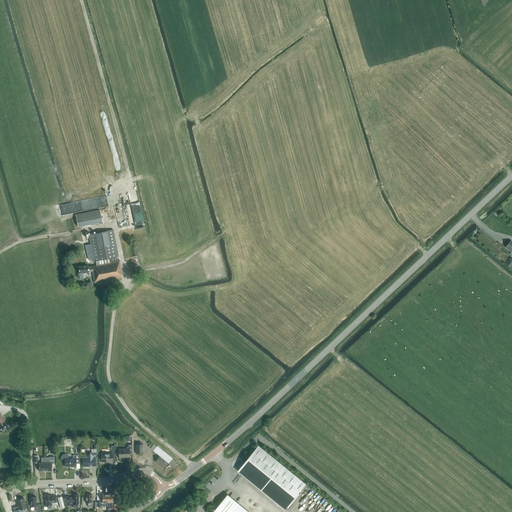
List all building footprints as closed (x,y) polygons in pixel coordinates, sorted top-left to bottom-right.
[(141,222),(135,191),(128,193),(134,223),(141,222)] [(78,227),(102,222),(99,209),(75,214),(78,227)] [(118,260),(117,257),(119,256),(113,229),(88,234),(94,261),(108,258),(109,262),(95,265),(96,266),(88,266),(88,265),(78,266),(79,273),(89,272),(92,272),(94,283),(122,278),(121,273),(122,273),(119,260),(118,260)] [(111,453),(102,453),(102,454),(102,462),(112,462),(115,462),(115,445),(111,445),(111,453)] [(119,458),(129,458),(129,453),(132,453),(132,445),(129,445),(126,449),(119,449),(119,458)] [(168,463),(173,458),(157,446),(157,447),(153,451),(159,456),(155,462),(163,469),(168,463)] [(285,509),(305,484),(259,446),(238,471),(285,509)] [(85,467),(95,466),(94,463),(97,463),(97,453),(90,453),(89,454),(88,455),(87,456),(87,458),(84,458),(85,467)] [(69,458),(68,456),(67,455),(65,454),(63,455),(62,457),(61,458),(62,460),(63,462),(65,462),(65,467),(75,467),(75,463),(79,463),(79,455),(73,455),(73,458),(69,458)] [(45,458),(45,471),(52,471),(51,463),(54,463),(54,457),(49,457),(49,458),(45,458)] [(102,506),(107,506),(107,494),(102,494),(102,502),(98,502),(98,507),(102,507),(102,506)] [(51,496),(51,495),(45,496),(45,505),(48,505),(49,508),(51,507),(51,503),(56,502),(56,496),(51,496)] [(78,507),(78,495),(73,495),(73,497),(67,497),(67,496),(63,498),(66,506),(70,504),(70,503),(73,503),(73,508),(78,507)] [(228,495),(226,497),(215,510),(216,511),(231,511),(237,505),(239,503),(228,495)] [(37,505),(36,497),(30,498),(31,507),(34,506),(35,510),(38,510),(37,511),(38,511),(41,511),(40,504),(37,505)] [(19,509),(14,510),(14,511),(23,511),(23,509),(26,508),(24,498),(16,500),(18,506),(19,509)]
